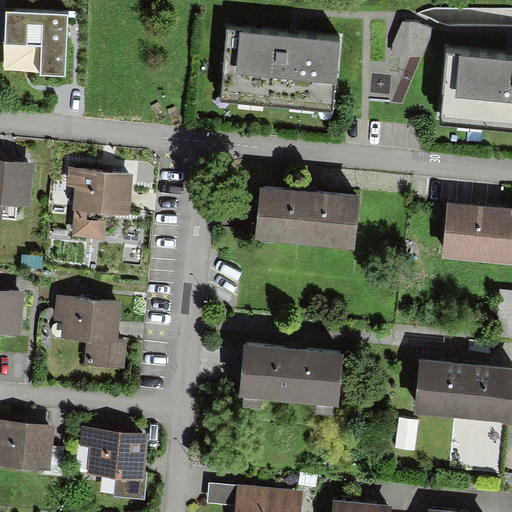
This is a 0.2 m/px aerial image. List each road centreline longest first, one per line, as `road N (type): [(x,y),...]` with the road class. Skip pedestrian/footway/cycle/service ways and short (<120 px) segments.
road 1 (residential): [(200,140),(511,175)]
road 2 (residential): [(200,140),(174,408)]
road 3 (residential): [(0,121),(200,140)]
road 4 (residential): [(0,391),(174,408)]
